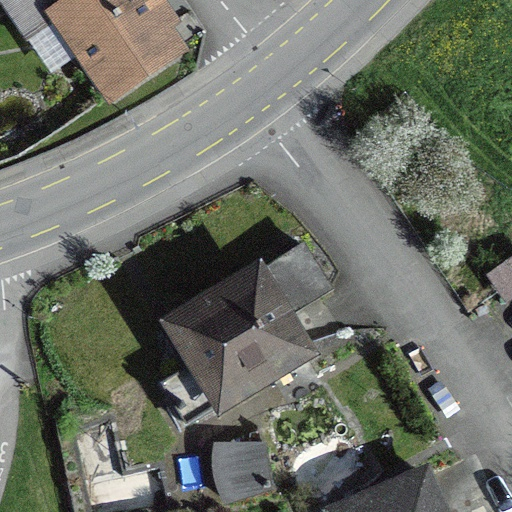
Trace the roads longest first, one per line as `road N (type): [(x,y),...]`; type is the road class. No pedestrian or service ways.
road 1 (unclassified): [(511,467),(283,134),(250,101)]
road 2 (residential): [(250,101),(137,169),(0,227)]
road 3 (residential): [(0,450),(8,422),(0,280)]
